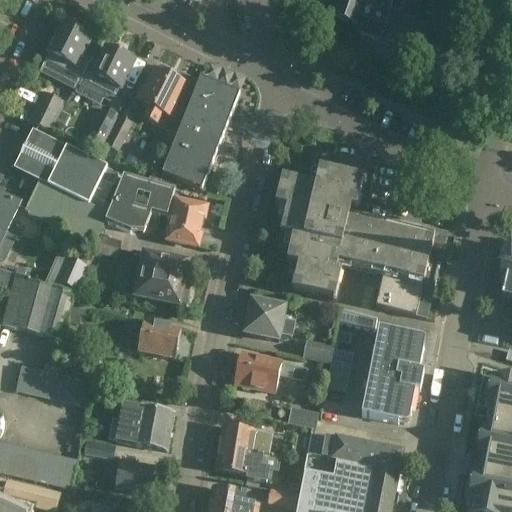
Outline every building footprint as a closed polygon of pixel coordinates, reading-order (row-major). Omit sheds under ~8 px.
[(363,23),(383,29),(392,0),(340,0),(334,19),(354,26),(357,19),(363,23)] [(50,57),(45,65),(69,77),(70,76),(81,81),(90,61),(85,59),(80,56),(87,40),(61,27),(47,56),(50,57)] [(98,66),(90,61),(81,81),(82,82),(112,98),(113,99),(118,91),(120,92),(133,64),(107,50),(98,66)] [(196,90),(198,86),(193,84),(192,81),(162,67),(158,68),(156,70),(143,93),(141,91),(134,103),(148,111),(142,121),(174,138),(196,90)] [(196,90),(189,110),(162,180),(200,195),(227,129),(223,128),(230,96),(199,84),(198,86),(196,90)] [(43,95),(28,126),(51,138),(66,107),(43,95)] [(99,157),(104,147),(105,144),(118,118),(104,110),(90,136),(84,149),(97,156),(99,157)] [(120,119),(105,147),(118,154),(119,154),(133,125),(120,119)] [(23,159),(17,172),(40,184),(95,211),(105,216),(110,207),(105,205),(94,199),(102,182),(113,187),(114,184),(118,176),(108,171),(35,135),(29,148),(23,159)] [(163,178),(168,165),(154,160),(147,177),(161,182),(163,178)] [(416,320),(418,312),(434,245),(348,225),(351,213),(355,214),(362,186),(320,176),(317,190),(283,182),(277,210),(288,213),(282,239),(294,241),(288,268),(300,271),(294,294),(336,304),(344,269),(384,278),(376,311),(416,320)] [(124,179),(106,224),(131,233),(145,234),(152,215),(168,219),(172,203),(175,193),(124,179)] [(40,184),(27,211),(29,217),(31,218),(92,248),(107,217),(105,216),(95,211),(40,184)] [(0,231),(6,234),(17,211),(19,209),(17,208),(10,204),(9,206),(0,201),(0,231)] [(170,223),(166,243),(197,250),(205,211),(204,210),(188,207),(172,203),(168,219),(170,220),(170,223)] [(0,231),(0,263),(4,265),(17,239),(6,234),(0,231)] [(121,245),(102,240),(97,255),(117,260),(121,245)] [(130,257),(122,299),(178,310),(179,306),(184,307),(188,288),(182,287),(186,267),(130,257)] [(511,259),(505,264),(503,263),(502,265),(498,280),(498,281),(500,282),(502,285),(505,289),(502,298),(511,300),(511,259)] [(72,263),(63,286),(76,291),(78,292),(87,269),(72,263)] [(0,290),(9,295),(13,279),(0,273),(0,290)] [(9,295),(1,328),(0,330),(1,330),(61,345),(73,298),(27,287),(28,285),(23,284),(13,279),(9,295)] [(93,304),(75,300),(73,307),(91,311),(93,304)] [(248,315),(244,336),(279,344),(280,338),(289,340),(292,328),(281,326),(284,311),(252,305),(250,315),(248,315)] [(91,311),(73,307),(68,326),(76,328),(79,316),(89,318),(91,311)] [(341,313),(338,327),(375,334),(378,321),(341,313)] [(129,326),(127,339),(140,341),(137,356),(173,362),(178,333),(168,332),(168,331),(142,327),(142,328),(129,326)] [(380,333),(371,376),(418,386),(425,353),(421,352),(423,345),(416,344),(417,340),(380,333)] [(352,338),(337,335),(335,343),(350,346),(352,338)] [(308,344),(305,361),(330,367),(334,350),(308,344)] [(306,372),(282,367),(282,365),(242,356),(242,358),(235,387),(235,389),(243,391),(243,393),(251,394),(252,393),(275,398),(276,396),(280,378),(304,384),(306,372)] [(147,358),(144,370),(180,380),(183,368),(147,358)] [(332,383),(334,375),(308,369),(306,378),(332,383)] [(27,398),(33,373),(21,370),(15,396),(27,398)] [(33,373),(27,398),(39,401),(45,375),(33,373)] [(57,378),(45,375),(39,401),(51,404),(57,378)] [(371,376),(362,419),(399,427),(400,423),(407,425),(408,418),(412,419),(418,386),(371,376)] [(69,381),(57,378),(51,404),(63,406),(69,381)] [(69,381),(63,406),(75,409),(81,384),(69,381)] [(511,511),(511,386),(496,383),(491,408),(487,433),(480,465),(478,477),(478,479),(473,506),(471,511),(511,511)] [(81,384),(75,409),(87,412),(93,386),(81,384)] [(115,408),(121,409),(119,424),(113,423),(111,436),(109,436),(108,444),(131,448),(131,449),(165,456),(172,418),(141,412),(144,398),(118,392),(115,408)] [(293,410),(289,426),(318,433),(320,422),(321,416),(293,410)] [(220,450),(219,451),(264,458),(268,459),(272,437),(268,437),(254,435),(223,429),(220,450)] [(297,438),(293,461),(307,463),(311,441),(297,438)] [(305,476),(302,490),(394,507),(397,508),(399,499),(395,498),(396,493),(403,455),(335,441),(335,443),(325,441),(311,438),(311,441),(307,463),(305,476)] [(10,448),(0,445),(0,477),(3,478),(10,448)] [(114,450),(87,445),(84,459),(112,464),(114,450)] [(10,448),(3,478),(8,480),(17,482),(24,452),(10,448)] [(219,451),(216,474),(247,479),(246,482),(246,483),(267,487),(269,471),(262,470),(264,458),(219,451)] [(24,452),(17,482),(23,483),(26,484),(30,485),(37,455),(24,452)] [(37,455),(30,485),(44,488),(51,458),(37,455)] [(65,461),(51,458),(44,488),(57,491),(65,461)] [(78,465),(65,461),(57,491),(71,494),(78,465)] [(118,466),(115,493),(148,497),(151,470),(118,466)] [(302,490),(297,511),(393,511),(395,511),(396,511),(397,508),(394,507),(302,490)] [(212,491),(209,511),(258,511),(260,508),(243,505),(245,496),(212,491)] [(275,493),(272,508),(282,509),(296,511),(299,498),(275,493)] [(27,511),(23,510),(0,499),(0,511),(27,511)]
